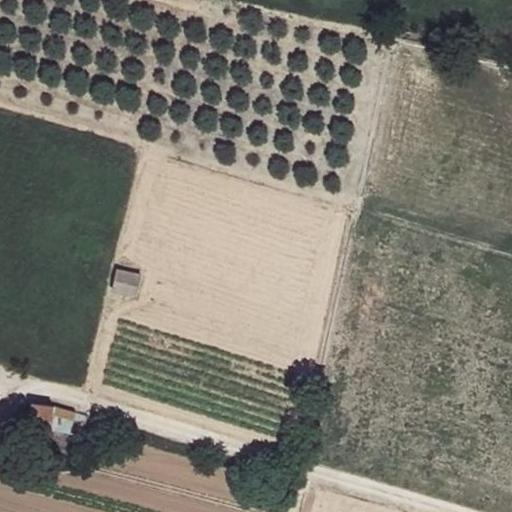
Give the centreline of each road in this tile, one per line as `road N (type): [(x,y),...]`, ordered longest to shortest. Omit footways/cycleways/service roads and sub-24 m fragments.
road 1 (track): [(296,511),(399,41),(511,68)]
road 2 (track): [(449,511),(0,378)]
